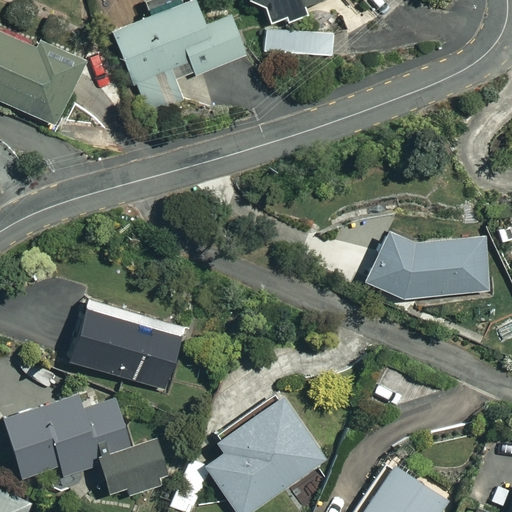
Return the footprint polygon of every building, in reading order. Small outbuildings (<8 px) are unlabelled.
[(159,0),(153,3),(151,0),(118,0),(126,16),(103,28),(147,119),(185,100),(175,80),(237,51),(217,9),(193,21),(182,0),(159,0)] [(253,0),(255,1),(264,21),(275,16),(279,24),(303,13),(299,4),(308,0),(253,0)] [(331,31),(260,29),(259,53),(330,55),(331,31)] [(73,62),(0,30),(0,100),(48,121),(73,62)] [(411,237),(376,223),(355,276),(398,297),(481,288),(475,229),(411,237)] [(179,323),(76,291),(56,355),(159,387),(179,323)] [(79,403),(76,391),(0,411),(0,421),(14,473),(60,460),(63,472),(99,462),(109,497),(167,481),(154,436),(127,443),(114,393),(79,403)] [(190,453),(181,460),(167,504),(191,511),(192,511),(204,476),(229,511),(241,511),(318,458),(270,391),(187,449),(190,453)] [(430,511),(440,497),(382,461),(349,511),(430,511)] [(511,511),(511,477),(499,511),(511,511)] [(0,511),(21,511),(27,501),(0,488),(0,511)]
